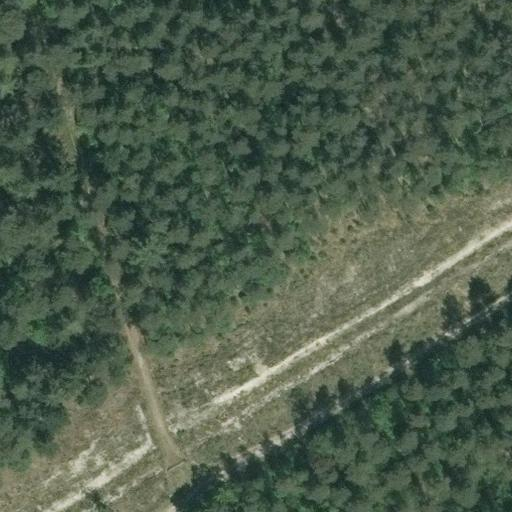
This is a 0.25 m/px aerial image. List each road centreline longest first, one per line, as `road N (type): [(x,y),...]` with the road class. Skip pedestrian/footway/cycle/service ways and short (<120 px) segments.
road 1 (track): [(44,0),(186,507)]
road 2 (track): [(511,300),(186,507)]
